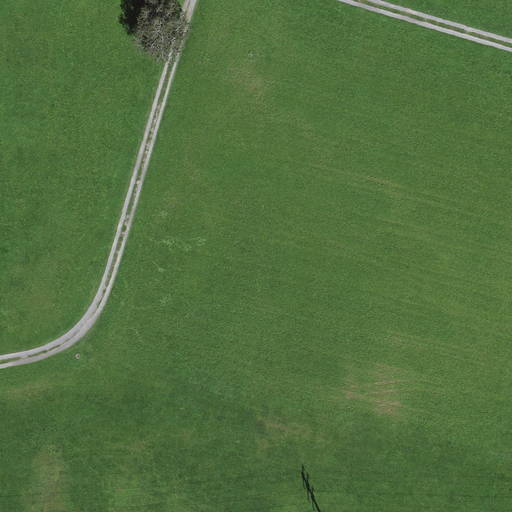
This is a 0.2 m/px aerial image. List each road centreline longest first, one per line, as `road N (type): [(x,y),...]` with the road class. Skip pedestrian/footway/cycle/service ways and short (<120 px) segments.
road 1 (track): [(0,366),(79,342),(104,305),(202,0)]
road 2 (track): [(346,0),(511,47)]
